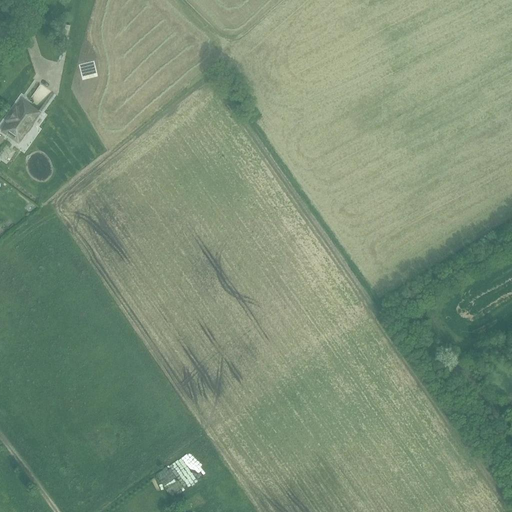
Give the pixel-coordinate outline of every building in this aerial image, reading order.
[(64,32),(65,20),(57,20),(57,31),(64,32)] [(16,109),(8,121),(10,123),(4,131),(18,141),(26,131),(27,132),(29,131),(32,127),(32,125),(31,124),(38,114),(24,103),(19,111),(16,109)] [(152,467),(157,481),(170,476),(165,462),(152,467)] [(165,484),(174,490),(178,483),(170,478),(165,484)] [(180,496),(185,509),(195,505),(190,492),(180,496)]
